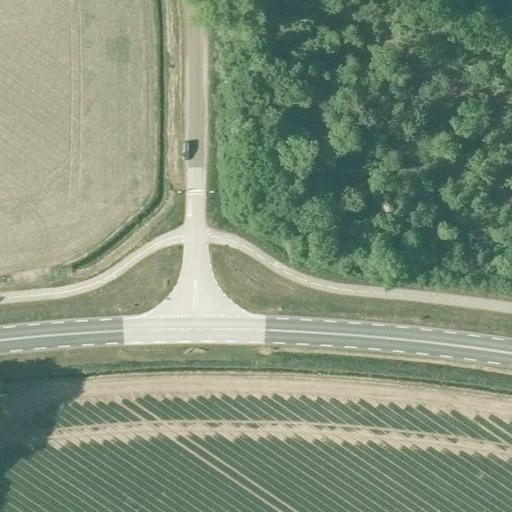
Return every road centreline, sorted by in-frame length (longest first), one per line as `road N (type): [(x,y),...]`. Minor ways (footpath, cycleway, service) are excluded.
road 1 (secondary): [(511,355),(208,330)]
road 2 (unclassified): [(194,270),(192,0)]
road 3 (secondary): [(0,342),(181,331)]
